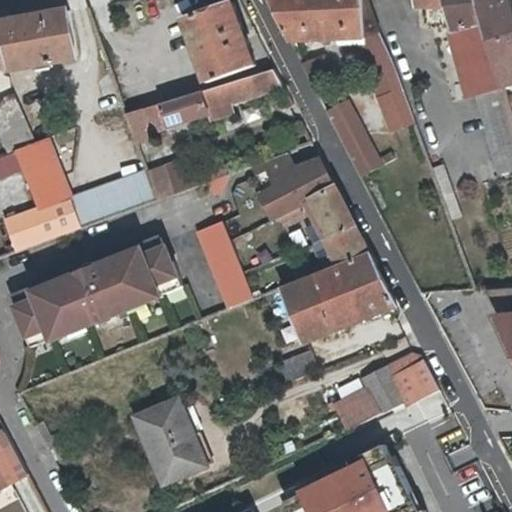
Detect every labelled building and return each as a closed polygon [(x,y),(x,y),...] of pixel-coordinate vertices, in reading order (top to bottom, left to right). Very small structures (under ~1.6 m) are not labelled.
[(273,0),(293,41),(368,37),(393,113),(412,108),(371,0),(273,0)] [(507,89),(481,0),(417,0),(418,5),(448,6),(474,97),(485,94),(507,89)] [(511,0),(481,0),(507,89),(511,87),(511,0)] [(236,2),(189,19),(211,80),(259,63),(236,2)] [(69,3),(0,14),(0,23),(8,65),(79,56),(69,3)] [(0,66),(8,65),(0,23),(0,66)] [(324,54),(304,63),(319,91),(338,82),(324,54)] [(140,141),(156,135),(155,131),(213,114),(212,109),(235,102),(287,86),(277,68),(130,112),(140,141)] [(485,94),(491,115),(511,108),(511,104),(511,102),(507,89),(485,94)] [(0,131),(7,151),(36,140),(17,96),(0,100),(0,131)] [(235,102),(212,109),(213,114),(214,118),(238,110),(235,102)] [(511,108),(491,115),(507,173),(511,171),(511,108)] [(363,174),(382,165),(356,110),(334,120),(363,174)] [(52,137),(17,149),(39,208),(74,194),(52,137)] [(256,162),(261,171),(298,157),(293,148),(256,162)] [(161,197),(213,178),(231,171),(227,161),(196,172),(189,155),(151,169),(161,197)] [(317,196),(302,166),(298,157),(261,171),(268,188),(279,211),(317,196)] [(323,157),(302,166),(317,196),(339,187),(323,157)] [(84,226),(161,197),(151,169),(73,198),(84,226)] [(231,171),(213,178),(219,192),(228,188),(231,171)] [(317,196),(335,235),(358,225),(339,187),(317,196)] [(272,214),(279,211),(268,188),(262,191),(272,214)] [(72,198),(8,220),(18,250),(82,228),(72,198)] [(224,223),(200,232),(230,308),(255,298),(224,223)] [(329,238),(338,267),(373,253),(358,225),(335,235),(329,238)] [(14,285),(20,302),(154,251),(171,289),(184,285),(175,258),(172,259),(163,234),(145,240),(144,244),(103,258),(96,258),(94,258),(92,258),(90,260),(89,260),(87,265),(90,271),(82,274),(80,268),(76,267),(35,281),(33,278),(14,285)] [(154,251),(20,302),(22,310),(19,312),(29,336),(48,330),(50,333),(64,329),(69,318),(81,314),(84,322),(129,307),(126,298),(139,294),(150,300),(161,296),(163,292),(171,289),(154,251)] [(399,304),(373,253),(338,267),(285,288),(307,341),(399,304)] [(87,265),(80,268),(82,274),(90,271),(87,265)] [(129,307),(150,300),(139,294),(126,298),(129,307)] [(511,309),(494,311),(511,346),(511,309)] [(64,329),(84,322),(81,314),(69,318),(64,329)] [(282,361),(289,380),(320,367),(312,348),(282,361)] [(416,351),(390,361),(396,374),(427,361),(425,354),(416,351)] [(396,374),(409,402),(443,387),(429,360),(427,361),(396,374)] [(382,414),(409,402),(396,374),(390,361),(364,372),(369,383),(382,414)] [(382,414),(369,383),(334,398),(348,429),(371,419),(382,414)] [(181,398),(173,401),(186,432),(194,431),(181,398)] [(208,465),(194,431),(186,432),(173,401),(139,416),(168,483),(208,465)] [(0,485),(27,471),(4,426),(0,428),(0,485)] [(289,477),(304,511),(397,511),(414,505),(384,436),(289,477)] [(252,511),(247,502),(226,511),(252,511)]
